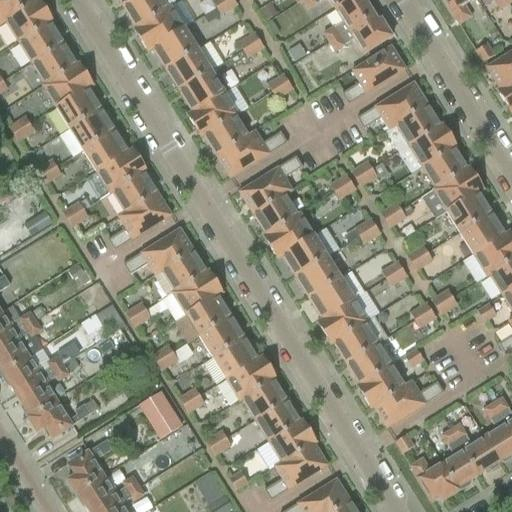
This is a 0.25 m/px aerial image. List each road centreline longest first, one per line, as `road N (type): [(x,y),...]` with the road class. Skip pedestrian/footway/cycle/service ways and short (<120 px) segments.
road 1 (residential): [(74,0),(393,511)]
road 2 (residential): [(400,0),(511,178)]
